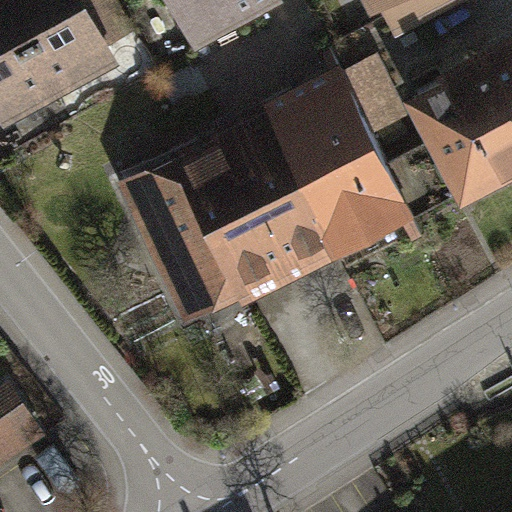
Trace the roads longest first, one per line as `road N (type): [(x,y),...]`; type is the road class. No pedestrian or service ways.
road 1 (residential): [(511,315),(216,511)]
road 2 (residential): [(191,511),(0,252)]
